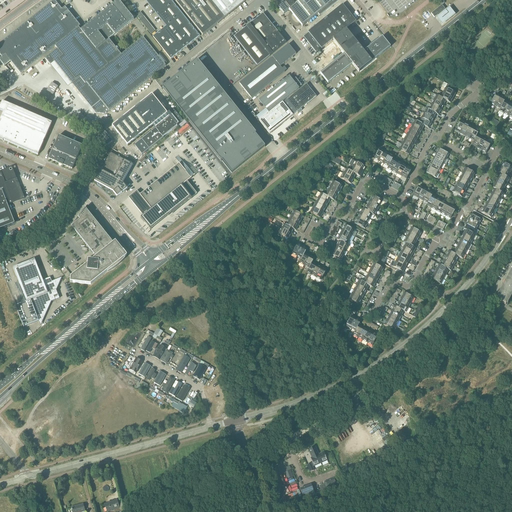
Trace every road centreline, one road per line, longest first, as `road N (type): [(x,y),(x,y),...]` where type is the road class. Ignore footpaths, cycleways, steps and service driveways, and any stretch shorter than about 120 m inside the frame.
road 1 (secondary): [(482,0),(246,189)]
road 2 (unclassified): [(235,419),(353,377),(450,301)]
road 3 (unclassified): [(261,0),(103,123)]
road 4 (secondary): [(0,398),(152,269)]
road 5 (secondary): [(146,262),(0,385)]
road 6 (unclassified): [(30,474),(210,426)]
road 7 (unclassified): [(112,219),(76,184),(0,151)]
